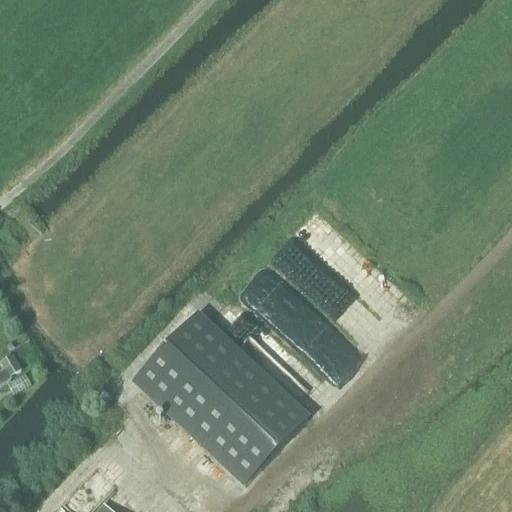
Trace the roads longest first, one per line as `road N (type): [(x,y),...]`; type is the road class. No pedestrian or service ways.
road 1 (track): [(241,511),(511,234)]
road 2 (track): [(0,206),(203,0)]
